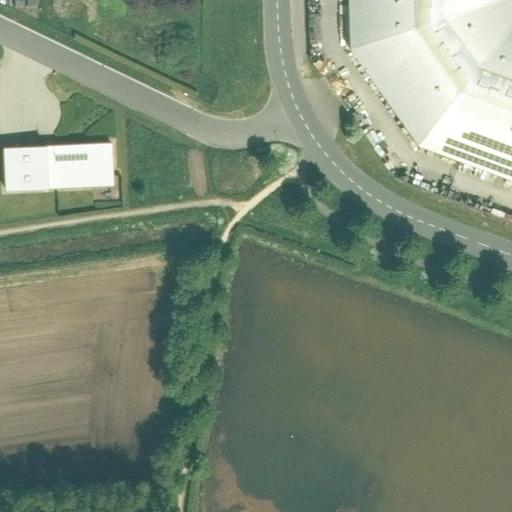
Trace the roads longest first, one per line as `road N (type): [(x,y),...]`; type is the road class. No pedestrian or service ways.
road 1 (unclassified): [(0,33),(213,133),(255,136),(297,113)]
road 2 (unclassified): [(511,256),(357,189),(297,113)]
